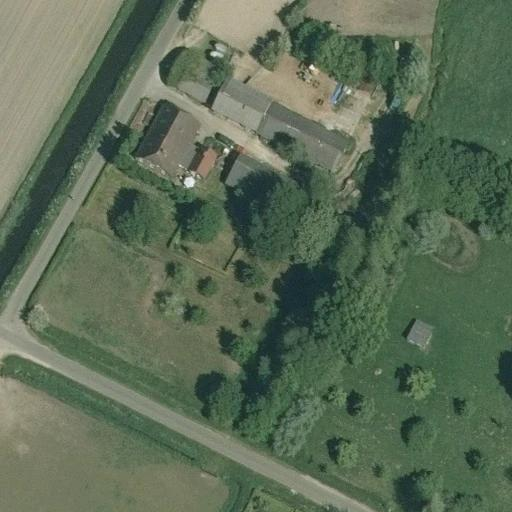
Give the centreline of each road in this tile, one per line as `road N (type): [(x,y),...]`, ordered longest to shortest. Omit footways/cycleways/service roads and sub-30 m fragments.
road 1 (unclassified): [(361,511),(1,330)]
road 2 (unclassified): [(1,330),(186,0)]
